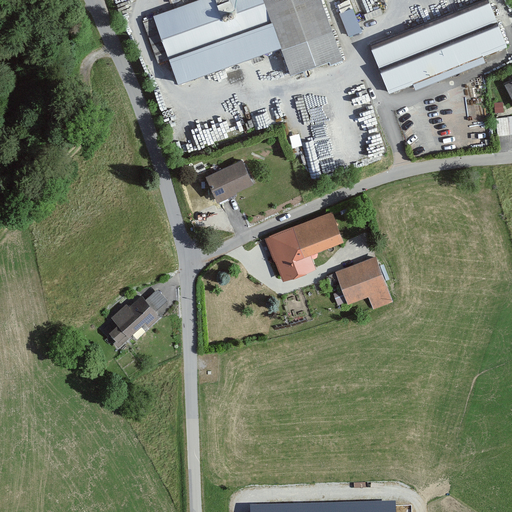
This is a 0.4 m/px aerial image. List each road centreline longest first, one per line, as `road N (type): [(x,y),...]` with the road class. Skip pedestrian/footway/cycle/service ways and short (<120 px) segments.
road 1 (residential): [(511,157),(387,175),(186,261)]
road 2 (residential): [(186,261),(140,104),(92,0)]
road 3 (residential): [(186,261),(194,511)]
road 4 (track): [(114,48),(95,55),(84,72),(90,133),(9,228)]
